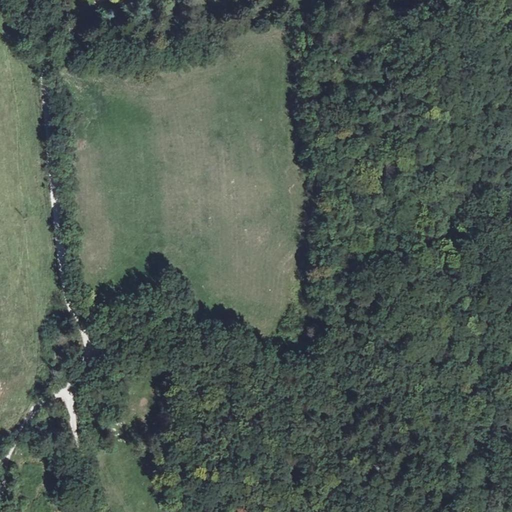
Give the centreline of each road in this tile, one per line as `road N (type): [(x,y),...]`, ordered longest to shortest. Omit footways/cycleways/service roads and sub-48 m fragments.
road 1 (track): [(36,0),(66,289),(88,348),(69,389)]
road 2 (track): [(69,389),(86,511)]
